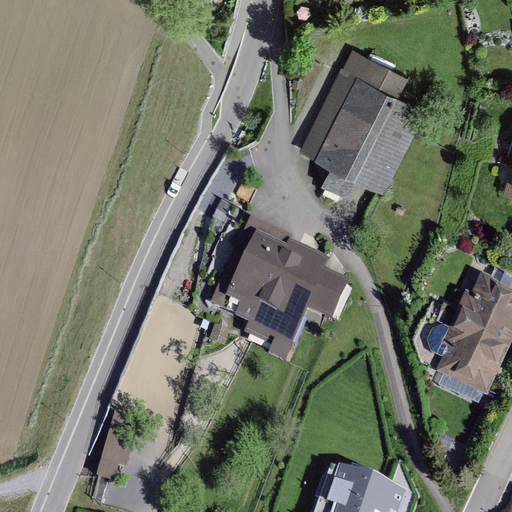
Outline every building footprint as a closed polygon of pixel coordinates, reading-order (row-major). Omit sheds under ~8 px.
[(330,98),(305,148),(336,164),(326,184),(348,195),(358,175),(380,186),(409,129),(418,134),(427,116),(354,79),(342,103),(330,98)] [(231,228),(211,270),(215,272),(210,281),(222,286),(214,304),(230,311),(236,297),(248,303),(241,316),(252,322),(248,331),(285,349),(290,339),(291,339),(306,306),(337,320),(351,291),(320,277),(323,270),(273,247),(279,233),(252,221),(246,235),(231,228)] [(450,362),(446,372),(486,390),(511,334),(511,294),(489,284),(482,286),(475,303),(469,300),(456,327),(453,326),(451,331),(442,326),(432,330),(426,341),(430,352),(450,362)] [(226,332),(217,329),(214,340),(223,342),(226,332)] [(118,414),(99,477),(111,480),(117,460),(128,464),(141,421),(118,414)] [(398,511),(405,494),(341,472),(327,511),(398,511)]
